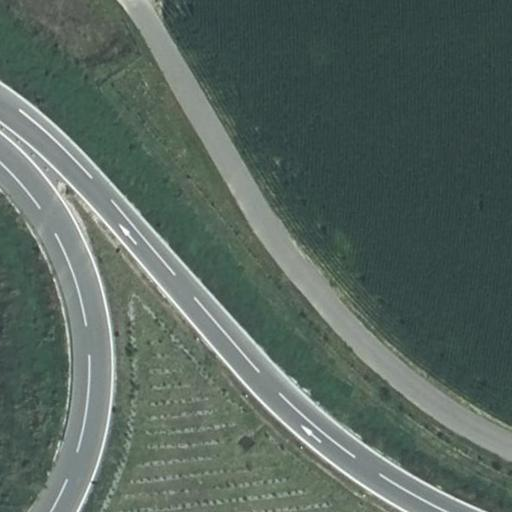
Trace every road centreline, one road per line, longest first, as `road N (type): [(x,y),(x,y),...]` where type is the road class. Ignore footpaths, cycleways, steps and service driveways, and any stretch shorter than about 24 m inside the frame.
road 1 (trunk): [(421,511),(341,461),(274,403),(90,189),(0,102)]
road 2 (trunk): [(0,144),(37,184),(74,247),(93,322),(94,401),(59,511)]
road 3 (track): [(130,0),(293,269)]
road 4 (track): [(511,448),(432,404),(293,269)]
